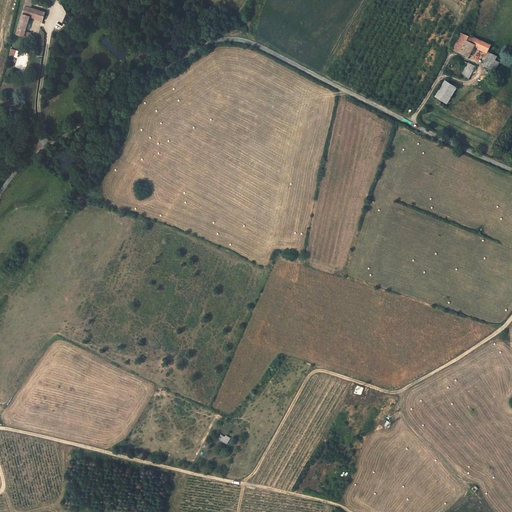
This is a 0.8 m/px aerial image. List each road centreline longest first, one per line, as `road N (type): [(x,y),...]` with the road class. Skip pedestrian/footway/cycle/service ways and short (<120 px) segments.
road 1 (unclassified): [(0,192),(34,153),(130,101),(211,38),(268,49),(511,170)]
road 2 (track): [(345,511),(0,427)]
road 3 (track): [(243,482),(311,372),(395,392),(511,317)]
road 4 (unknown): [(50,14),(39,150)]
